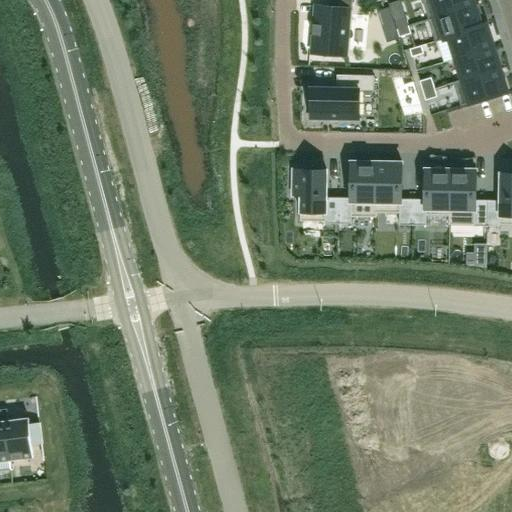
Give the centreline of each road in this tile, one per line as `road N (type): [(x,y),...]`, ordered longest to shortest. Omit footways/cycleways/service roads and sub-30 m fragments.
road 1 (residential): [(132,301),(339,295),(511,309)]
road 2 (residential): [(283,0),(286,143),(454,142),(511,123)]
road 3 (residential): [(132,301),(48,0)]
road 4 (residential): [(189,511),(132,301)]
